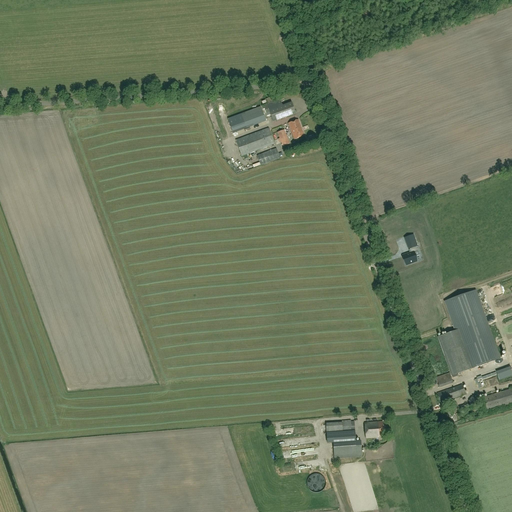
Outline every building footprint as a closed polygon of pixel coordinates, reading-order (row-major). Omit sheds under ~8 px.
[(283,106),(280,99),(264,106),(267,115),(271,114),(274,122),(296,113),(292,102),(283,106)] [(244,114),(259,109),(257,105),(243,110),(244,114)] [(86,111),(72,114),(73,125),(93,122),(92,117),(88,118),(87,117),(86,111)] [(256,125),(268,121),(265,113),(247,119),(250,130),(257,127),(256,125)] [(304,136),(298,120),(288,123),(294,140),(304,136)] [(242,156),(275,144),(269,128),(236,140),(242,156)] [(289,144),(284,130),(277,133),(279,139),(278,139),(279,143),(281,142),(282,147),(289,144)] [(261,165),(280,158),(276,149),(257,156),(261,165)] [(410,253),(403,256),(406,265),(417,261),(414,252),(418,251),(416,246),(417,246),(413,235),(404,238),(408,249),(410,253)] [(457,374),(500,358),(475,290),(445,301),(455,331),(439,337),(452,375),(453,378),(457,376),(457,374)] [(501,372),(482,379),(483,381),(502,374),(501,372)] [(449,373),(436,378),(439,388),(453,383),(449,373)] [(462,385),(436,394),(440,403),(465,394),(462,385)] [(511,388),(482,398),(486,411),(511,403),(511,388)] [(342,422),(340,422),(326,423),(327,443),(333,443),(334,459),(362,457),(360,441),(355,441),(354,431),(355,431),(354,422),(351,422),(351,420),(342,421),(342,422)] [(382,422),(364,423),(365,439),(383,437),(382,422)]
